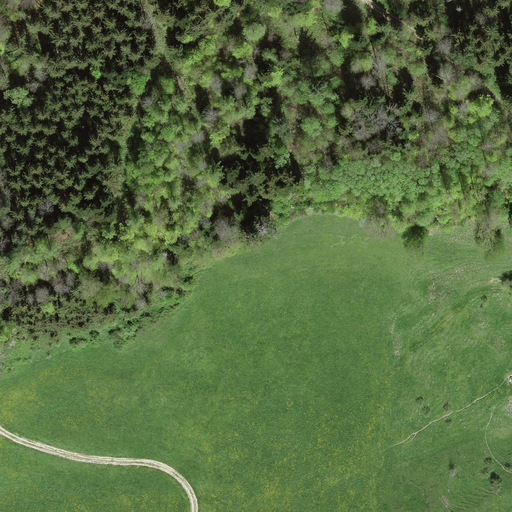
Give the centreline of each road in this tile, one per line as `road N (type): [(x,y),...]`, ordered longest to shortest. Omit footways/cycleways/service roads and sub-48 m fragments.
road 1 (track): [(0,427),(47,450),(177,474),(193,511)]
road 2 (track): [(371,0),(511,111)]
road 3 (track): [(511,288),(466,296),(404,362)]
